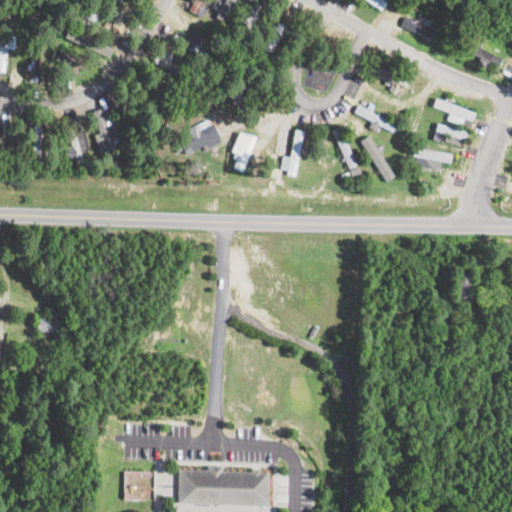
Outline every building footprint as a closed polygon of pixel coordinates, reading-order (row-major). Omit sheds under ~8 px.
[(207,0),(190,0),(190,12),(207,12),(207,0)] [(214,0),(209,9),(223,18),(233,0),(214,0)] [(399,27),(433,36),(435,26),(402,18),(399,27)] [(113,46),(67,27),(63,37),(109,56),(113,46)] [(7,47),(13,48),(15,35),(0,33),(0,70),(5,71),(7,47)] [(501,57),(472,43),(468,52),(497,66),(501,57)] [(50,63),(77,72),(82,58),(55,48),(50,63)] [(378,123),(392,130),(396,122),(357,103),(353,111),(372,120),(369,127),(375,130),(378,123)] [(100,150),(119,143),(111,118),(104,120),(100,107),(91,110),(98,131),(94,133),(100,150)] [(191,146),(212,137),(214,143),(219,140),(212,123),(200,129),(197,122),(183,128),(191,146)] [(282,154),(278,170),(294,173),(303,129),(294,128),(288,155),(282,154)] [(63,134),(70,161),(82,158),(81,151),(89,148),(84,129),(63,134)] [(230,150),(237,153),(232,166),(242,170),(255,136),(238,129),(230,150)] [(384,181),(393,176),(369,134),(360,139),(384,181)] [(450,154),(414,145),(410,162),(438,169),(440,159),(448,161),(450,154)] [(38,314),(58,314),(58,329),(38,329),(38,314)] [(175,468),(265,475),(263,507),(172,501),(175,468)]
